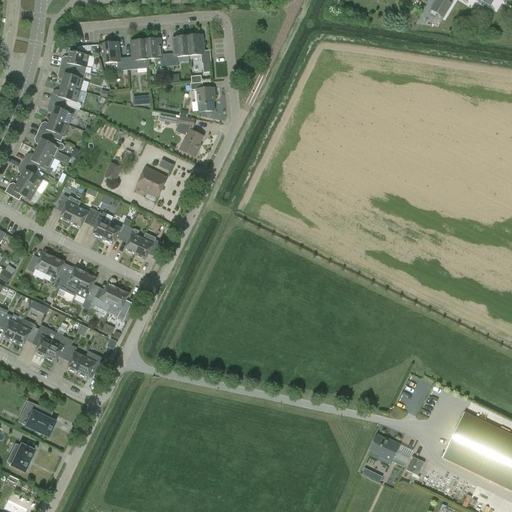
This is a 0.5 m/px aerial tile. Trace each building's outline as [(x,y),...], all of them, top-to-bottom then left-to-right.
[(435,0),(430,10),(444,18),(453,4),(445,0),(435,0)] [(210,51),(204,52),(203,35),(187,37),(189,57),(201,56),(202,64),(211,63),(210,51)] [(168,55),(169,67),(178,66),(177,58),(189,57),(187,37),(172,38),(174,54),(168,55)] [(157,68),(160,68),(169,67),(168,55),(162,55),(161,39),(145,40),(147,60),(148,60),(154,60),(157,68)] [(126,58),(127,71),(148,69),(148,60),(147,60),(145,40),(130,42),(132,58),(126,58)] [(119,43),(103,44),(105,64),(117,63),(118,71),(127,71),(126,58),(120,59),(119,43)] [(70,52),(68,61),(62,59),(60,68),(85,74),(89,56),(70,52)] [(58,76),(64,77),(62,86),(80,91),(85,74),(60,68),(58,76)] [(198,91),(199,102),(192,102),(193,112),(200,111),(201,113),(216,111),(214,95),(216,95),(215,88),(204,89),(203,83),(191,85),(192,91),(198,91)] [(59,94),(53,92),(50,100),(66,106),(66,105),(80,110),(81,106),(81,104),(79,103),(77,102),(80,91),(62,86),(59,94)] [(48,108),(54,111),(50,119),(69,126),(73,114),(64,111),(66,106),(50,100),(48,108)] [(180,126),(177,133),(183,136),(184,135),(188,137),(182,151),(197,159),(200,152),(199,151),(205,138),(193,132),(194,130),(194,128),(196,128),(197,120),(188,119),(188,118),(186,118),(181,117),(179,126),(180,126)] [(47,127),(41,125),(38,132),(53,139),(53,138),(61,142),(63,137),(64,137),(69,126),(50,119),(47,127)] [(35,140),(40,143),(36,151),(54,159),(59,150),(60,151),(62,150),(64,149),(65,148),(65,146),(63,144),(61,143),(60,144),(53,140),(53,139),(38,132),(35,140)] [(75,149),(71,157),(75,159),(80,151),(75,149)] [(33,158),(27,156),(23,163),(43,174),(43,173),(37,170),(38,168),(51,175),(54,169),(50,168),(54,159),(36,151),(33,158)] [(126,151),(123,157),(130,160),(133,154),(126,151)] [(19,170),(24,174),(20,181),(36,191),(43,181),(35,176),(36,173),(42,176),(43,174),(23,163),(19,170)] [(115,182),(121,169),(111,164),(105,177),(115,182)] [(158,198),(167,179),(146,168),(136,188),(158,198)] [(19,201),(22,197),(30,202),(36,191),(20,181),(15,188),(10,185),(4,193),(19,201)] [(101,203),(108,206),(112,199),(105,195),(101,203)] [(57,210),(63,212),(58,223),(68,228),(76,212),(77,212),(81,202),(70,196),(69,198),(64,196),(57,210)] [(79,233),(83,224),(89,227),(96,211),(91,208),(87,217),(77,212),(76,212),(68,228),(79,233)] [(95,229),(90,238),(101,243),(109,227),(113,217),(108,215),(108,214),(103,212),(102,214),(96,211),(89,227),(95,229)] [(111,249),(116,240),(121,242),(129,227),(123,224),(119,232),(109,227),(101,243),(111,249)] [(127,245),(123,254),(133,259),(141,243),(131,238),(135,230),(129,227),(121,242),(127,245)] [(153,261),(159,246),(154,244),(151,248),(141,243),(133,259),(144,264),(147,258),(153,261)] [(44,250),(40,259),(34,256),(27,271),(33,274),(35,269),(46,274),(54,258),(50,256),(51,254),(44,250)] [(20,259),(15,255),(12,260),(17,264),(20,259)] [(46,274),(44,279),(54,284),(52,288),(58,290),(59,289),(66,275),(60,272),(64,263),(54,258),(46,274)] [(11,275),(15,270),(8,265),(4,271),(11,275)] [(71,278),(66,275),(59,289),(75,297),(76,295),(86,274),(76,269),(71,278)] [(7,283),(12,276),(6,272),(1,279),(7,283)] [(86,300),(87,300),(92,302),(98,291),(92,288),(97,279),(86,274),(76,295),(86,300)] [(98,291),(92,302),(91,305),(107,313),(118,289),(108,284),(104,293),(98,291)] [(132,304),(126,301),(129,295),(118,289),(107,313),(118,318),(117,319),(123,322),(132,304)] [(39,304),(36,310),(42,313),(43,312),(44,313),(46,308),(39,304)] [(12,317),(7,314),(6,314),(1,325),(6,328),(2,337),(13,342),(20,326),(15,324),(18,317),(13,315),(12,317)] [(34,327),(35,325),(24,320),(20,326),(13,342),(23,347),(28,338),(33,341),(39,330),(34,327)] [(84,338),(88,329),(81,325),(79,329),(79,330),(77,334),(84,338)] [(57,334),(41,326),(39,330),(33,341),(39,344),(34,353),(45,358),(57,334)] [(71,346),(73,342),(68,339),(67,341),(62,338),(63,337),(57,334),(45,358),(56,363),(60,354),(66,357),(71,346)] [(77,374),(85,358),(75,353),(77,349),(71,346),(66,357),(71,360),(67,369),(77,374)] [(97,376),(104,362),(98,359),(96,363),(85,358),(77,374),(88,379),(91,373),(97,376)] [(25,427),(47,438),(55,421),(48,418),(52,411),(36,403),(25,427)] [(511,491),(511,435),(465,413),(443,458),(511,491)] [(405,468),(411,456),(398,449),(400,445),(387,439),(386,440),(377,435),(370,451),(381,456),(380,458),(391,463),(392,462),(405,468)] [(10,466),(24,473),(34,452),(20,445),(15,456),(11,453),(6,462),(11,464),(10,466)] [(413,457),(407,470),(412,473),(418,460),(413,457)] [(418,463),(412,476),(417,479),(424,466),(418,463)] [(365,468),(362,476),(380,483),(383,476),(365,468)]
